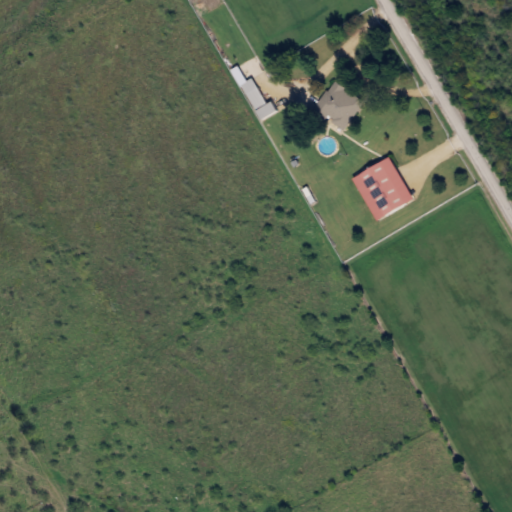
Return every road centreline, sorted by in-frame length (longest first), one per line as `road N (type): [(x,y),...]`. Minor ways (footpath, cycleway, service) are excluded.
road 1 (tertiary): [(511,207),(390,0)]
road 2 (residential): [(392,2),(302,94)]
